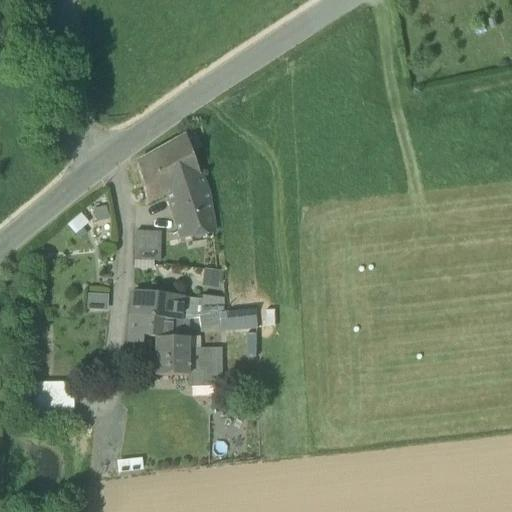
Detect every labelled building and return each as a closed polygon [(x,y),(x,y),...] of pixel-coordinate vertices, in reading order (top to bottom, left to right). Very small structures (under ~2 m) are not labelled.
[(147,206),(165,195),(198,176),(185,138),(184,137),(135,165),(135,166),(136,166),(147,206)] [(199,176),(198,176),(165,195),(180,240),(213,234),(207,197),(199,176)] [(134,262),(159,263),(160,234),(134,234),(134,262)] [(132,293),(129,316),(180,322),(194,319),(196,301),(183,300),(183,299),(132,293)] [(86,297),(86,315),(107,314),(109,297),(86,297)] [(218,315),(198,319),(199,324),(200,330),(220,326),(218,315)] [(155,378),(187,378),(187,351),(187,340),(179,340),(180,328),(180,322),(129,316),(126,344),(142,346),(142,338),(155,339),(155,378)] [(180,328),(199,324),(198,319),(194,319),(180,322),(180,328)] [(187,351),(187,378),(197,377),(197,376),(209,376),(209,350),(187,351)] [(209,350),(209,376),(221,376),(220,350),(209,350)] [(197,376),(197,377),(197,389),(221,388),(221,376),(209,376),(197,376)] [(187,389),(197,389),(197,377),(187,378),(187,389)] [(27,422),(62,421),(62,403),(27,404),(27,422)] [(115,473),(139,469),(137,458),(113,462),(115,473)]
